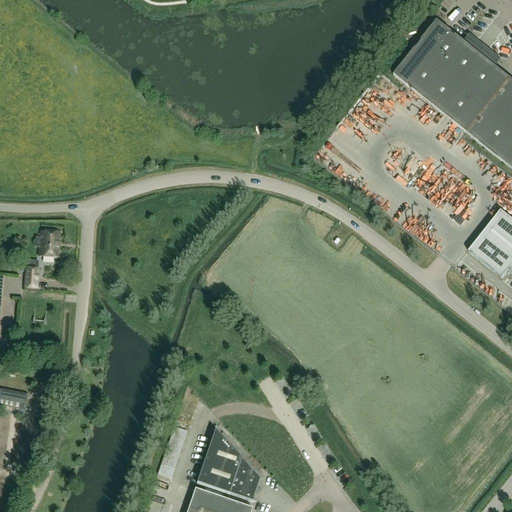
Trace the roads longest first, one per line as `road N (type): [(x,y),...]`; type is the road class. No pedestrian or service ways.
road 1 (unclassified): [(511,348),(353,222),(288,190),(206,175),(139,186),(90,208)]
road 2 (unclassified): [(24,511),(71,380),(90,208)]
road 3 (unknown): [(464,239),(374,169),(373,135),(400,113)]
road 4 (unknown): [(493,197),(488,180),(400,113)]
road 5 (unclassified): [(329,483),(265,381)]
